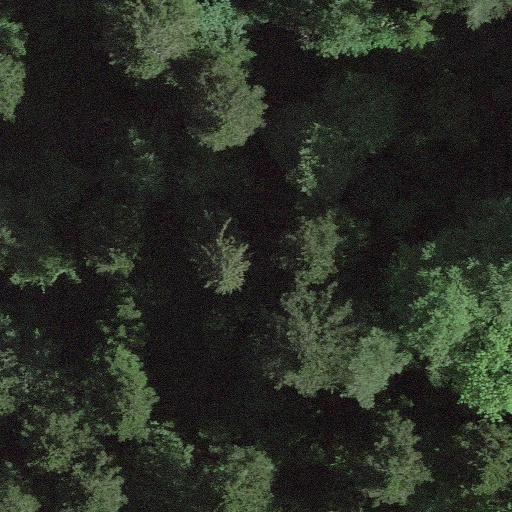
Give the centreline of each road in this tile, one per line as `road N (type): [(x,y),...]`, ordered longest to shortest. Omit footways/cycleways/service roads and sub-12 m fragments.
road 1 (track): [(511,31),(419,74),(342,97),(23,135)]
road 2 (track): [(23,135),(65,85),(197,0)]
